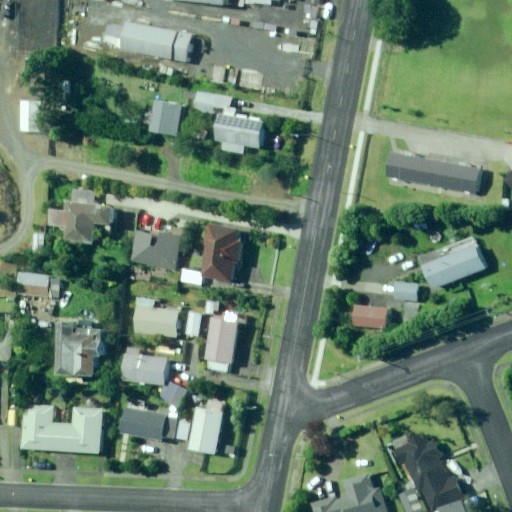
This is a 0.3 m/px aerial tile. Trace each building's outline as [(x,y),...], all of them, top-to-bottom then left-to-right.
[(322,13),(323,0),(313,0),(312,11),(322,13)] [(126,50),(190,62),(195,34),(165,29),(166,25),(151,22),(150,26),(131,22),(131,25),(111,25),(108,41),(126,48),(126,50)] [(288,28),(276,26),(275,31),(287,33),(287,34),(302,37),(303,33),(294,31),(295,27),(289,25),(288,28)] [(294,37),(280,37),(280,46),(293,47),(294,37)] [(293,52),(313,57),(316,40),(296,37),(293,52)] [(262,74),(214,65),(212,81),(259,89),(262,74)] [(216,113),(219,95),(202,92),(199,110),(213,113),(216,113)] [(23,100),(22,131),(43,132),(44,101),(23,100)] [(184,122),(187,106),(160,101),(157,115),(150,114),(148,123),(155,125),(154,131),(181,136),(184,124),(184,122)] [(240,110),(233,109),(231,108),(229,115),(225,114),(224,119),(220,141),(234,144),(233,146),(239,147),(240,144),(264,149),(269,123),(248,119),(239,117),(240,110)] [(409,155),(399,153),(394,152),(389,177),(477,194),(482,169),(427,159),(409,155)] [(100,206),(71,203),(69,202),(67,212),(53,210),(51,226),(54,226),(67,228),(67,232),(66,241),(94,245),(97,224),(113,226),(115,208),(100,206)] [(248,231),(218,225),(212,225),(209,246),(211,246),(205,278),(236,283),(238,274),(239,263),(244,264),(250,231),(248,231)] [(168,228),(166,236),(142,231),(135,261),(179,271),(188,233),(168,228)] [(34,236),(33,255),(43,255),(44,236),(34,236)] [(461,280),(466,279),(489,269),(479,245),(427,267),(434,283),(437,290),(461,280)] [(203,263),(188,260),(184,279),(200,282),(203,263)] [(24,294),(55,297),(57,276),(24,273),(22,294),(24,294)] [(422,285),(404,283),(400,283),(399,294),(398,299),(420,301),(420,298),(422,285)] [(140,334),(182,338),(185,312),(159,309),(160,301),(144,299),(140,334)] [(216,314),(217,309),(218,302),(211,300),(209,313),(216,314)] [(392,309),(360,306),(358,326),(390,330),(392,309)] [(202,336),(206,315),(193,313),(189,334),(202,336)] [(237,362),(244,323),(217,319),(210,360),(212,361),(211,365),(210,369),(231,372),(231,371),(232,364),(236,365),(237,362)] [(64,376),(101,378),(102,358),(108,358),(109,332),(82,331),(83,326),(67,325),(64,376)] [(144,356),(145,351),(133,349),(132,354),(131,354),(127,381),(167,386),(163,395),(173,405),(182,409),(191,391),(170,381),(173,363),(173,360),(158,358),(144,356)] [(65,452),(66,425),(63,425),(55,424),(56,407),(45,406),(35,406),(28,405),(27,426),(26,449),(28,449),(55,451),(65,452)] [(181,413),(172,411),(171,416),(130,408),(125,435),(138,437),(145,438),(163,442),(166,443),(167,437),(176,439),(181,413)] [(66,425),(65,452),(75,452),(99,454),(103,454),(104,425),(105,410),(77,409),(76,425),(73,425),(66,425)] [(227,413),(225,413),(201,409),(193,451),(205,453),(219,455),(227,413)] [(190,441),(194,421),(184,419),(180,439),(182,439),(190,441)] [(445,455),(445,453),(438,439),(432,441),(428,432),(416,437),(412,439),(413,442),(400,448),(406,464),(410,462),(420,485),(423,492),(426,490),(436,511),(454,504),(469,497),(468,496),(459,475),(452,478),(443,457),(445,455)] [(376,484),(373,475),(372,472),(346,480),(351,496),(341,498),(340,495),(321,501),(315,503),(318,511),(390,511),(391,511),(384,487),(376,489),(375,484),(376,484)] [(428,511),(419,487),(404,493),(411,511),(428,511)]
